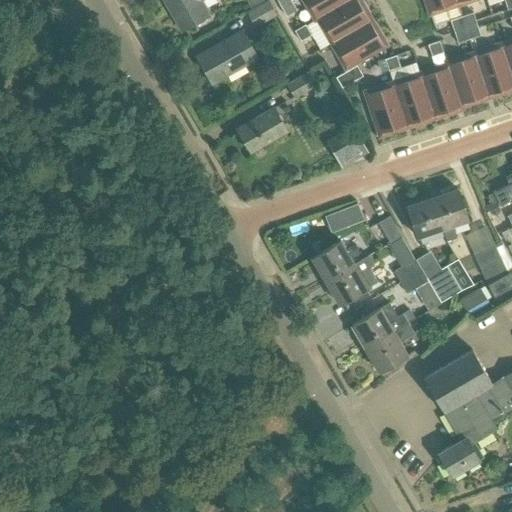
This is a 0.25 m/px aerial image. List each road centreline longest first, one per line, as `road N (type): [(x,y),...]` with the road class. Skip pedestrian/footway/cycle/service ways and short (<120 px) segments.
road 1 (residential): [(393,511),(225,229)]
road 2 (residential): [(225,229),(511,129)]
road 3 (residential): [(225,229),(92,0)]
